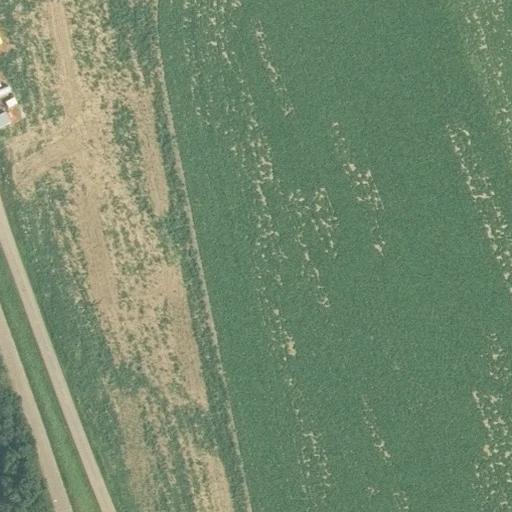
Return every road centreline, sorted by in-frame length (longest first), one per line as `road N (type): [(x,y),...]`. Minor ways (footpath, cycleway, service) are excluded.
road 1 (unclassified): [(219,511),(162,242),(127,0)]
road 2 (unclassified): [(61,511),(0,328)]
road 3 (unclassified): [(0,115),(58,73),(59,0)]
